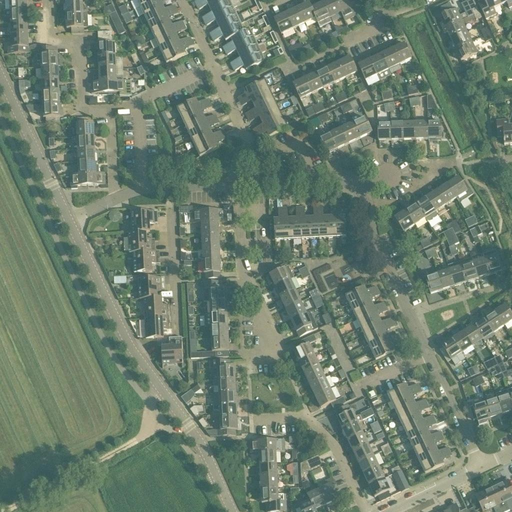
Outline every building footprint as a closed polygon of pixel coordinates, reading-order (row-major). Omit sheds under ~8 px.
[(4,0),(5,11),(27,10),(26,0),(4,0)] [(144,16),(163,7),(161,3),(166,0),(156,0),(140,8),(144,16)] [(228,0),(209,0),(196,6),(198,11),(208,6),(210,9),(229,0),(228,0)] [(229,0),(210,9),(212,14),(202,18),(204,22),(233,8),(229,0)] [(329,19),(341,13),(337,6),(334,0),(330,0),(322,4),(329,19)] [(471,11),(459,17),(456,10),(439,17),(443,24),(440,25),(442,31),(479,13),(473,0),(472,0),(467,3),(471,11)] [(500,7),(496,0),(482,0),(485,5),(480,8),(486,20),(496,15),(494,10),(500,7)] [(511,0),(496,0),(500,7),(507,4),(509,9),(511,7),(511,0)] [(347,1),(337,6),(341,13),(344,22),(355,17),(347,1)] [(82,3),(65,4),(66,16),(83,16),(82,3)] [(304,24),(315,19),(316,19),(311,9),(309,4),(297,9),(304,24)] [(329,19),(322,4),(311,9),(316,19),(315,19),(317,25),(329,19)] [(147,24),(177,10),(175,6),(165,10),(163,7),(144,16),(147,24)] [(233,8),(204,22),(206,26),(216,21),(218,25),(237,16),(233,8)] [(286,15),(293,30),(304,24),(297,9),(286,15)] [(11,24),(27,23),(27,10),(5,11),(4,11),(4,18),(11,18),(11,24)] [(151,32),(171,23),(169,18),(179,14),(177,10),(147,24),(151,32)] [(463,25),(475,19),(476,21),(482,18),(479,13),(442,31),(444,35),(447,33),(450,40),(467,32),(463,25)] [(293,30),(286,15),(274,20),(281,35),(293,30)] [(83,28),(83,16),(66,16),(66,29),(71,29),(72,35),(83,34),(83,28)] [(237,16),(218,25),(219,29),(210,34),(211,38),(240,24),(237,16)] [(155,40),(185,26),(183,22),(173,26),(171,23),(151,32),(155,40)] [(11,36),(28,35),(27,23),(11,24),(11,36)] [(240,24),(211,38),(213,42),(223,37),(225,42),(231,39),(244,32),(240,24)] [(159,48),(178,39),(176,35),(186,30),(185,26),(155,40),(159,48)] [(483,37),(489,34),(486,28),(481,31),(483,37)] [(343,29),(335,33),(338,37),(345,34),(343,29)] [(224,52),(254,38),(250,30),(244,32),(231,39),(232,43),(222,48),(224,52)] [(453,52),(472,43),(467,32),(450,40),(453,45),(450,47),(453,52)] [(489,34),(483,37),(486,42),(492,40),(489,34)] [(28,35),(11,36),(12,48),(8,48),(8,55),(28,54),(28,48),(28,35)] [(162,56),(192,42),(190,38),(180,42),(178,39),(159,48),(162,56)] [(254,38),(224,52),(226,56),(236,51),(238,55),(257,46),(254,38)] [(112,39),(98,39),(98,45),(98,57),(115,56),(114,44),(112,44),(112,39)] [(315,48),(322,45),(320,40),(313,44),(315,48)] [(192,42),(162,56),(166,64),(186,55),(183,50),(193,46),(192,42)] [(472,43),(453,52),(455,57),(457,55),(461,62),(477,54),(472,43)] [(304,53),(311,50),(309,45),(302,49),(304,53)] [(392,50),(399,65),(411,60),(404,45),(392,50)] [(257,46),(238,55),(240,59),(230,64),(232,68),(261,54),(257,46)] [(41,68),(58,67),(60,67),(60,60),(58,60),(58,54),(57,54),(57,48),(43,49),(39,50),(39,55),(37,55),(37,62),(41,62),(41,68)] [(381,55),(388,70),(399,65),(392,50),(381,55)] [(261,54),(232,68),(234,72),(244,67),(246,72),(265,62),(261,54)] [(370,61),(377,75),(388,70),(381,55),(370,61)] [(99,70),(116,69),(115,56),(98,57),(99,70)] [(338,63),(345,78),(357,73),(350,58),(338,63)] [(377,75),(370,61),(358,66),(365,81),(377,75)] [(327,69),(334,84),(345,78),(338,63),(327,69)] [(144,74),(144,72),(141,66),(136,69),(140,76),(144,74)] [(41,81),(59,80),(58,67),(41,68),(41,81)] [(116,82),(116,81),(116,69),(99,70),(100,82),(100,83),(108,83),(116,82)] [(316,74),(323,89),(334,84),(327,69),(316,74)] [(304,79),(311,94),(323,89),(316,74),(304,79)] [(311,94),(304,79),(293,85),(300,100),(311,94)] [(42,93),(60,92),(59,80),(41,81),(42,93)] [(239,102),(268,88),(264,80),(245,89),(248,94),(237,99),(239,102)] [(116,82),(108,83),(108,93),(126,92),(125,81),(116,81),(116,82)] [(108,93),(108,83),(100,83),(100,82),(90,83),(90,94),(108,93)] [(268,88),(239,102),(241,107),(251,102),(253,106),(272,96),(268,88)] [(42,105),(60,104),(60,92),(42,93),(42,105)] [(24,103),(28,101),(25,94),(20,96),(24,103)] [(343,102),(339,94),(335,97),(338,104),(343,102)] [(272,96),(253,106),(255,110),(245,115),(247,119),(276,104),(272,96)] [(438,110),(431,96),(427,97),(428,110),(438,110)] [(180,117),(210,103),(208,99),(198,104),(196,100),(176,109),(180,117)] [(184,125),(203,116),(202,112),(212,107),(210,103),(180,117),(184,125)] [(317,105),(320,113),(325,111),(321,103),(317,105)] [(344,106),(348,113),(352,111),(349,103),(344,106)] [(60,104),(42,105),(43,118),(46,118),(46,123),(60,123),(60,117),(64,117),(63,108),(60,108),(60,104)] [(276,104),(247,119),(248,123),(259,118),(261,122),(280,113),(276,104)] [(348,113),(344,106),(340,108),(343,115),(348,113)] [(280,113),(261,122),(263,125),(252,130),(254,135),(284,121),(280,113)] [(188,133),(217,119),(215,115),(205,120),(203,116),(184,125),(188,133)] [(77,138),(80,138),(94,137),(93,124),(91,124),(90,118),(76,119),(76,125),(77,138)] [(353,123),(360,139),(372,133),(365,118),(353,123)] [(192,141),(211,132),(209,128),(219,123),(217,119),(188,133),(192,141)] [(511,145),(511,126),(509,126),(508,120),(496,121),(497,136),(503,135),(504,146),(511,145)] [(284,121),(254,135),(256,138),(267,133),(269,138),(288,129),(284,121)] [(341,129),(349,144),(360,139),(353,123),(341,129)] [(416,124),(416,140),(429,140),(428,123),(416,124)] [(428,123),(429,140),(441,139),(441,123),(428,123)] [(391,141),(391,124),(378,125),(379,141),(391,141)] [(391,124),(391,141),(404,141),(403,124),(391,124)] [(403,124),(404,141),(416,140),(416,124),(403,124)] [(330,134),(338,149),(349,144),(341,129),(330,134)] [(196,149),(225,135),(223,131),(213,136),(211,132),(192,141),(196,149)] [(338,149),(330,134),(319,140),(326,155),(338,149)] [(225,135),(196,149),(200,157),(219,148),(217,144),(227,139),(225,135)] [(72,144),(77,144),(77,151),(94,150),(94,137),(80,138),(77,138),(72,138),(72,144)] [(78,163),(95,162),(94,150),(77,151),(78,163)] [(95,162),(78,163),(79,176),(87,175),(99,174),(98,167),(95,167),(95,162)] [(53,166),(57,173),(62,171),(58,164),(53,166)] [(87,175),(88,186),(105,186),(105,174),(99,174),(87,175)] [(88,186),(87,175),(79,176),(70,176),(70,187),(88,186)] [(447,185),(456,199),(467,192),(458,178),(447,185)] [(437,192),(445,205),(456,199),(447,185),(437,192)] [(426,198),(435,212),(445,205),(437,192),(426,198)] [(416,205),(425,219),(428,224),(438,217),(435,212),(426,198),(416,205)] [(337,238),(336,205),(331,206),(331,217),(327,217),(328,238),(337,238)] [(336,205),(337,238),(346,238),(345,216),(340,217),(340,205),(336,205)] [(405,212),(414,226),(425,219),(416,205),(405,212)] [(319,239),(318,206),(313,207),(314,218),(309,218),(310,239),(319,239)] [(328,238),(327,217),(323,217),(322,206),(318,206),(319,239),(328,238)] [(301,240),(300,207),(295,207),(296,219),(292,219),(292,240),(301,240)] [(310,239),(309,218),(305,218),(304,207),(300,207),(301,240),(310,239)] [(284,240),(282,208),(278,208),(278,220),(273,220),(274,241),(284,240)] [(292,240),(292,219),(287,219),(287,208),(282,208),(284,240),(292,240)] [(209,212),(209,223),(218,223),(226,223),(226,211),(209,212)] [(131,234),(144,233),(146,233),(150,233),(150,225),(158,225),(157,212),(130,213),(131,233),(131,234)] [(201,223),(209,223),(209,212),(191,213),(192,224),(201,224),(201,223)] [(414,226),(405,212),(394,219),(403,233),(414,226)] [(469,219),(473,226),(477,224),(474,217),(469,219)] [(473,226),(469,219),(465,221),(468,228),(473,226)] [(218,236),(218,223),(209,223),(201,223),(201,224),(201,236),(218,236)] [(132,253),(144,253),(155,252),(154,240),(147,240),(146,233),(144,233),(131,234),(131,233),(127,233),(128,254),(132,254),(132,253)] [(202,249),(219,248),(218,236),(201,236),(202,249)] [(451,238),(446,240),(450,248),(455,246),(455,245),(451,238)] [(219,248),(202,249),(203,261),(219,261),(219,248)] [(132,253),(132,254),(133,274),(152,273),(152,265),(159,265),(159,252),(155,252),(144,253),(132,253)] [(485,260),(490,275),(502,272),(496,256),(485,260)] [(473,263),(478,279),(490,275),(485,260),(473,263)] [(219,261),(203,261),(203,274),(205,274),(206,280),(220,279),(220,273),(219,261)] [(461,267),(466,283),(478,279),(473,263),(461,267)] [(301,276),(309,272),(306,267),(299,271),(301,276)] [(449,271),(455,287),(466,283),(461,267),(449,271)] [(275,288),(290,281),(284,269),(269,276),(275,288)] [(438,275),(443,291),(455,287),(449,271),(438,275)] [(443,291),(438,275),(425,279),(431,294),(443,291)] [(143,300),(144,300),(156,299),(156,291),(165,291),(164,278),(138,280),(139,300),(143,300)] [(290,281),(275,288),(280,299),(296,292),(290,281)] [(209,303),(226,302),(226,289),(221,289),(220,283),(206,284),(206,290),(209,290),(209,303)] [(349,305),(378,290),(377,287),(367,291),(365,287),(345,296),(349,305)] [(312,298),(319,295),(317,290),(309,293),(312,298)] [(378,290),(349,305),(353,313),(372,303),(370,300),(380,295),(378,290)] [(286,311),(301,303),(296,292),(280,299),(286,311)] [(143,300),(144,320),(171,319),(170,306),(161,306),(161,298),(156,299),(144,300),(143,300)] [(226,302),(209,303),(210,315),(227,314),(226,302)] [(301,303),(286,311),(291,322),(306,314),(301,303)] [(372,303),(353,313),(357,321),(386,307),(384,303),(374,307),(372,303)] [(495,313),(504,327),(511,321),(511,316),(505,306),(495,313)] [(386,307),(357,321),(360,329),(380,319),(378,316),(388,311),(386,307)] [(306,314),(291,322),(296,333),(297,333),(299,338),(312,332),(318,330),(310,313),(306,315),(306,314)] [(484,320),(493,334),(504,327),(495,313),(484,320)] [(227,314),(210,315),(205,315),(206,328),(210,327),(228,327),(227,314)] [(171,319),(144,320),(145,340),(163,339),(162,331),(171,331),(171,319)] [(380,319),(360,329),(364,337),(394,323),(392,319),(382,324),(380,319)] [(474,326),(483,340),(493,334),(484,320),(474,326)] [(394,323),(364,337),(368,345),(387,336),(385,332),(396,327),(394,323)] [(7,326),(0,328),(0,338),(11,335),(7,326)] [(463,333),(472,347),(483,340),(474,326),(463,333)] [(211,340),(228,339),(228,327),(210,327),(211,340)] [(453,340),(462,354),(472,347),(463,333),(453,340)] [(11,335),(0,338),(0,348),(14,344),(11,335)] [(299,364),(314,356),(308,345),(316,341),(314,335),(301,342),(303,347),(293,352),(299,364)] [(387,336),(368,345),(372,353),(401,339),(399,335),(389,339),(387,336)] [(462,354),(453,340),(451,337),(444,342),(446,344),(442,347),(451,361),(462,354)] [(162,365),(182,364),(181,338),(169,339),(169,347),(161,348),(162,365)] [(228,339),(211,340),(212,353),(214,353),(214,359),(229,358),(228,352),(229,352),(228,339)] [(401,339),(372,353),(376,361),(395,352),(393,348),(403,343),(401,339)] [(14,344),(0,348),(0,360),(18,354),(14,344)] [(331,357),(335,355),(332,348),(327,350),(331,357)] [(314,356),(299,364),(304,375),(319,368),(314,356)] [(336,369),(341,367),(337,359),(332,361),(336,369)] [(229,368),(229,362),(215,363),(209,363),(210,370),(218,369),(218,382),(235,381),(234,368),(229,368)] [(472,368),(475,376),(480,374),(476,366),(472,368)] [(319,368),(304,375),(310,386),(325,379),(319,368)] [(475,376),(472,368),(467,371),(471,378),(475,376)] [(341,380),(346,378),(342,370),(338,373),(341,380)] [(325,379),(310,386),(315,398),(330,390),(325,379)] [(219,394),(236,393),(235,381),(218,382),(219,394)] [(390,402),(420,388),(418,384),(408,389),(406,385),(386,394),(390,402)] [(194,395),(201,390),(197,386),(191,391),(194,395)] [(420,388),(390,402),(394,410),(414,401),(412,397),(422,393),(420,388)] [(330,390),(315,398),(321,409),(331,405),(333,410),(346,404),(343,398),(335,402),(330,390)] [(43,394),(38,396),(40,400),(43,398),(52,416),(62,411),(52,393),(45,397),(43,394)] [(214,406),(220,406),(236,406),(236,393),(219,394),(213,394),(214,406)] [(185,405),(190,401),(185,395),(181,398),(185,405)] [(497,399),(502,415),(511,411),(511,405),(509,396),(497,399)] [(40,400),(34,403),(43,421),(52,416),(43,398),(40,400)] [(485,403),(490,419),(502,415),(497,399),(485,403)] [(414,401),(394,410),(398,418),(427,404),(425,400),(416,405),(414,401)] [(25,403),(20,406),(22,409),(25,408),(34,426),(43,421),(34,403),(27,407),(25,403)] [(490,419),(485,403),(473,407),(478,423),(490,419)] [(427,404),(398,418),(402,426),(422,417),(420,413),(429,408),(427,404)] [(236,406),(220,406),(220,418),(237,418),(236,406)] [(194,417),(198,414),(193,407),(189,410),(194,417)] [(342,431),(358,424),(357,424),(362,421),(360,416),(355,418),(352,412),(350,413),(347,407),(335,413),(337,419),(342,431)] [(22,409),(16,413),(25,431),(34,426),(25,408),(22,409)] [(365,420),(373,416),(370,410),(363,414),(365,420)] [(7,413),(2,416),(4,419),(7,418),(17,435),(25,431),(16,413),(9,417),(7,413)] [(422,417),(402,426),(406,434),(435,420),(434,416),(424,421),(422,417)] [(4,419),(0,421),(0,427),(7,441),(17,435),(7,418),(4,419)] [(237,418),(220,418),(221,432),(237,431),(237,418)] [(203,429),(207,425),(202,419),(198,422),(203,429)] [(435,420),(406,434),(409,442),(429,433),(427,429),(438,424),(435,420)] [(348,442),(363,435),(358,424),(342,431),(348,442)] [(379,427),(372,430),(374,435),(381,431),(379,427)] [(429,433),(409,442),(413,450),(443,436),(441,432),(431,437),(429,433)] [(353,453),(368,446),(363,435),(348,442),(353,453)] [(443,436),(413,450),(417,458),(437,449),(435,445),(444,440),(443,436)] [(259,454),(267,453),(267,442),(249,443),(250,455),(259,454)] [(275,453),(285,453),(284,442),(267,442),(267,453),(275,453)] [(368,446),(353,453),(358,464),(374,457),(368,446)] [(437,449),(417,458),(421,466),(450,452),(448,448),(438,453),(437,449)] [(390,450),(382,453),(384,458),(392,454),(390,450)] [(450,452),(421,466),(425,475),(444,465),(442,461),(452,456),(450,452)] [(259,454),(259,467),(276,466),(275,453),(267,453),(259,454)] [(308,468),(321,462),(318,456),(300,465),(301,473),(309,470),(308,468)] [(364,476),(379,468),(374,457),(358,464),(364,476)] [(309,470),(310,473),(323,467),(321,462),(308,468),(309,470)] [(260,479),(277,478),(276,466),(259,467),(260,479)] [(393,475),(400,472),(398,467),(391,471),(393,475)] [(369,487),(384,479),(379,468),(364,476),(369,487)] [(310,473),(309,470),(301,473),(301,478),(310,473)] [(400,472),(393,475),(401,493),(409,489),(403,476),(400,472)] [(260,491),(277,490),(277,478),(260,479),(260,491)] [(319,491),(326,506),(338,500),(334,493),(338,491),(332,479),(323,484),(325,488),(319,491)] [(384,479),(369,487),(375,498),(390,491),(384,479)] [(491,489),(502,511),(507,511),(509,511),(506,503),(511,499),(511,489),(508,481),(491,489)] [(502,511),(491,489),(475,497),(481,511),(486,511),(493,509),(494,511),(502,511)] [(278,502),(277,490),(260,491),(261,504),(266,504),(266,511),(286,511),(286,496),(284,496),(284,501),(278,502)] [(326,506),(319,491),(307,496),(310,502),(315,511),(326,506)] [(310,502),(299,507),(300,511),(315,511),(310,502)]
